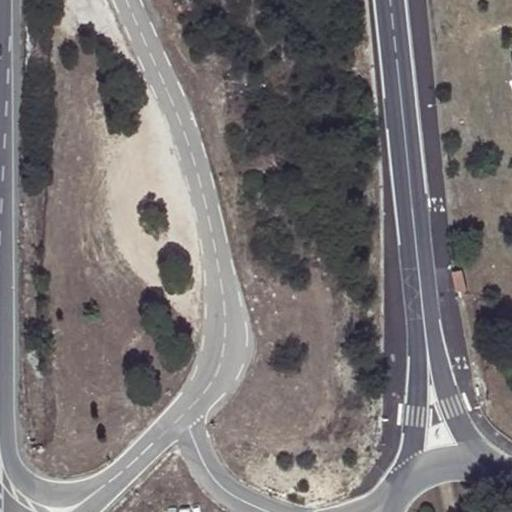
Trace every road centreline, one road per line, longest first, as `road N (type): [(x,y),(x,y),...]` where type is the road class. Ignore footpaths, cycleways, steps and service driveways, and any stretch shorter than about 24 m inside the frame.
road 1 (tertiary): [(384,0),(415,418),(407,480)]
road 2 (tertiary): [(480,465),(453,416),(409,0)]
